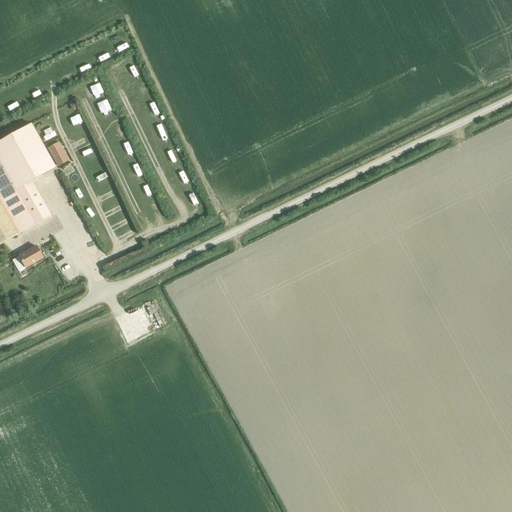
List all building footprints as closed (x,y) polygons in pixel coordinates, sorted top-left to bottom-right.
[(114,65),(117,70),(125,65),(123,60),(114,65)] [(139,75),(144,72),(140,64),(135,66),(139,75)] [(114,94),(108,97),(112,106),(118,103),(114,94)] [(157,111),(162,109),(159,99),(153,100),(157,111)] [(84,104),(77,106),(80,118),(87,116),(84,104)] [(127,118),(115,123),(118,132),(131,128),(127,118)] [(0,141),(0,245),(19,235),(32,227),(34,226),(14,191),(32,181),(55,168),(32,125),(31,124),(0,141)] [(83,139),(96,133),(93,127),(80,134),(83,139)] [(130,153),(140,149),(136,138),(126,143),(130,153)] [(100,140),(90,144),(93,152),(103,148),(100,140)] [(59,143),(48,148),(58,167),(69,161),(59,143)] [(141,158),(135,161),(139,171),(146,168),(141,158)] [(107,159),(101,162),(106,171),(112,168),(107,159)] [(181,175),(184,185),(190,183),(188,173),(181,175)] [(151,176),(145,178),(149,189),(155,187),(151,176)] [(117,178),(104,181),(105,187),(118,183),(117,178)] [(51,216),(32,181),(14,191),(34,226),(51,216)] [(44,185),(43,186),(42,184),(37,186),(49,211),(55,208),(44,185)] [(199,187),(193,188),(196,199),(202,197),(199,187)] [(122,203),(128,201),(124,192),(118,194),(122,203)] [(151,196),(158,206),(164,202),(157,192),(151,196)] [(124,235),(141,227),(138,221),(122,229),(124,235)] [(100,245),(105,240),(97,232),(91,238),(100,245)] [(25,267),(26,268),(43,258),(37,247),(15,259),(12,261),(18,271),(25,267)]
